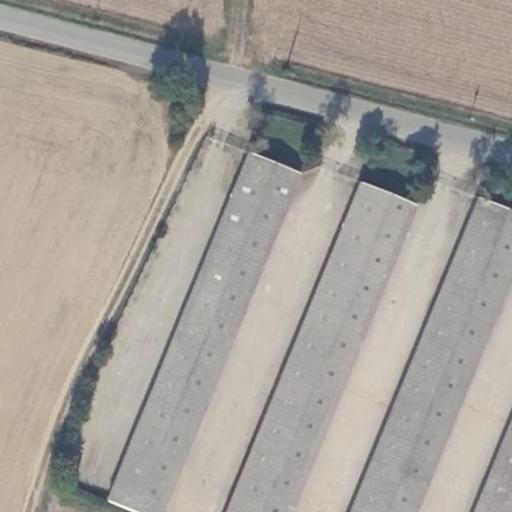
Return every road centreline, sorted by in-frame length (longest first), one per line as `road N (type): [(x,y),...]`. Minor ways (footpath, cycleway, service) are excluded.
road 1 (track): [(233,0),(224,79),(64,384),(22,511)]
road 2 (unclassified): [(0,19),(511,156)]
